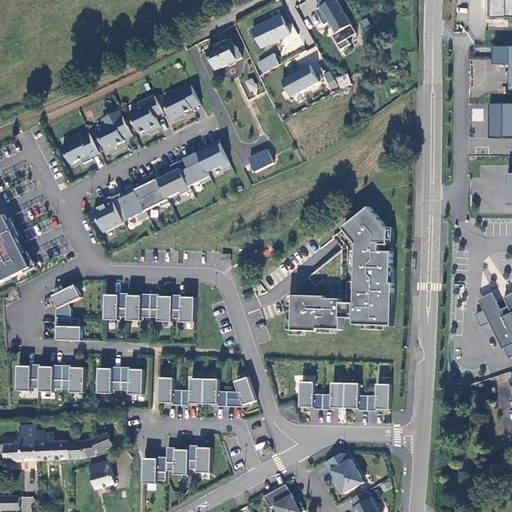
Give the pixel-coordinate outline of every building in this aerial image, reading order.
[(317,0),(322,8),(317,11),(325,26),(330,23),(336,34),(333,36),(341,51),(351,46),(348,40),(357,35),(337,0),(317,0)] [(503,16),(511,15),(511,0),(487,0),(487,26),(503,26),(503,16)] [(283,15),(253,30),(262,48),(291,34),(283,15)] [(218,70),(243,58),(236,45),(232,47),(229,40),(208,50),(218,70)] [(511,46),(493,45),(492,64),(511,64),(511,46)] [(308,60),(320,55),(316,47),(305,51),(308,60)] [(260,63),(265,74),(280,65),(275,54),(260,63)] [(311,64),(279,79),(288,97),(319,83),(311,64)] [(280,65),(265,74),(268,80),(283,71),(280,65)] [(338,86),(328,69),(323,73),(329,85),(314,93),(317,99),(338,86)] [(339,89),(351,84),(347,73),(335,78),(339,89)] [(247,83),(251,91),(257,88),(253,80),(247,83)] [(185,114),(201,106),(192,87),(174,95),(175,98),(164,103),(173,121),(186,115),(185,114)] [(332,95),(335,100),(344,95),(341,90),(332,95)] [(164,114),(155,97),(136,106),(138,111),(131,115),(141,135),(150,130),(151,132),(161,128),(156,118),(164,114)] [(495,139),(511,138),(511,103),(490,104),(490,131),(495,131),(495,139)] [(133,136),(121,112),(103,120),(107,128),(98,132),(107,151),(110,152),(117,149),(118,146),(126,142),(124,140),(133,136)] [(100,155),(90,134),(83,138),(81,135),(72,140),(74,143),(63,148),(72,166),(82,161),(85,165),(94,161),(92,158),(100,155)] [(231,166),(220,143),(213,147),(214,149),(200,155),(209,173),(222,166),(224,169),(231,166)] [(268,149),(250,159),(257,172),(275,163),(268,149)] [(209,173),(200,155),(193,159),(196,164),(189,167),(190,170),(184,173),(191,187),(211,177),(209,173)] [(184,173),(181,167),(179,163),(172,167),(175,173),(160,181),(169,199),(181,193),(182,196),(192,191),(191,187),(184,173)] [(160,181),(159,178),(156,174),(148,178),(151,184),(148,185),(146,182),(135,187),(147,212),(162,204),(163,208),(171,204),(169,199),(160,181)] [(135,187),(134,185),(126,189),(130,197),(125,199),(123,194),(113,199),(125,223),(138,216),(141,222),(150,218),(147,212),(135,187)] [(94,211),(105,233),(125,224),(125,223),(113,199),(112,197),(105,201),(107,205),(94,211)] [(343,303),(343,299),(326,299),(326,297),(295,296),(295,312),(289,311),(288,331),(319,332),(320,330),(342,330),(343,319),(356,319),(356,326),(394,327),(395,283),(392,283),(393,252),(381,252),(381,245),(389,246),(390,231),(370,207),(345,228),(358,245),(356,304),(343,303)] [(0,219),(0,285),(33,269),(7,216),(0,219)] [(343,250),(347,247),(337,235),(333,238),(343,250)] [(343,250),(316,272),(325,282),(342,282),(343,250)] [(316,272),(309,278),(317,288),(325,282),(316,272)] [(57,310),(57,318),(72,319),(72,310),(70,305),(83,298),(77,286),(54,297),(60,309),(57,310)] [(129,317),(130,296),(130,294),(121,294),(121,296),(107,295),(106,321),(120,321),(120,317),(129,317)] [(480,300),(504,350),(509,348),(511,345),(511,302),(509,304),(511,307),(510,307),(503,311),(494,294),(480,300)] [(151,318),(152,295),(143,295),(143,296),(130,296),(129,317),(129,321),(143,322),(143,318),(151,318)] [(161,295),(152,295),(151,318),(160,318),(160,322),(174,323),(174,319),(174,297),(161,297),(161,295)] [(175,296),(174,297),(174,319),(182,319),(182,323),(196,323),(197,298),(183,298),(184,296),(175,296)] [(72,319),(57,318),(57,327),(59,327),(58,341),(84,342),(84,328),(80,327),(80,319),(72,319)] [(42,367),(42,365),(33,365),(33,367),(19,366),(19,392),(33,392),(33,388),(41,389),(42,367)] [(55,366),(55,367),(42,367),(41,389),(41,392),(55,393),(55,389),(64,389),(64,366),(55,366)] [(64,389),(72,389),(72,393),(86,394),(87,368),(73,368),(73,366),(64,366),(64,389)] [(114,394),(114,391),(122,391),(123,368),(114,367),(114,369),(101,369),(100,394),(114,394)] [(122,391),(131,391),(131,395),(145,395),(146,370),(132,370),(132,368),(123,368),(122,391)] [(240,392),(229,392),(228,407),(245,408),(245,406),(258,401),(250,377),(237,382),(240,392)] [(176,379),(162,378),(161,403),(174,404),(174,405),(183,406),(184,391),(175,391),(176,379)] [(206,405),(206,379),(192,379),(192,391),(184,391),(183,406),(192,406),(192,404),(206,405)] [(221,380),(206,379),(206,405),(219,405),(219,407),(228,407),(229,392),(220,392),(221,380)] [(315,410),(324,410),(324,395),(316,395),(316,383),(302,382),(302,408),(315,408),(315,410)] [(347,409),(347,384),(333,383),(333,395),(324,395),(324,410),(333,410),(333,409),(347,409)] [(347,384),(347,409),(360,409),(360,411),(369,411),(369,396),(361,396),(361,384),(347,384)] [(369,396),(369,411),(378,412),(378,410),(391,410),(392,385),(378,385),(378,397),(369,396)] [(7,462),(37,461),(35,431),(35,430),(35,423),(20,423),(20,432),(20,442),(0,443),(0,459),(7,459),(7,462)] [(35,431),(37,461),(73,459),(87,457),(99,455),(99,453),(114,446),(110,432),(95,438),(95,439),(72,442),(72,440),(57,441),(56,432),(47,432),(47,430),(36,431),(37,423),(35,423),(35,431)] [(191,446),(191,451),(190,469),(199,469),(199,473),(213,474),(214,448),(200,448),(200,446),(191,446)] [(169,448),(168,458),(168,471),(176,472),(176,475),(190,476),(190,469),(191,451),(177,450),(178,448),(169,448)] [(345,494),(365,483),(352,460),(353,460),(350,454),(342,454),(326,463),(336,480),(339,478),(342,484),(340,485),(345,494)] [(159,459),(146,459),(145,484),(159,484),(159,481),(168,481),(168,471),(168,458),(159,457),(159,459)] [(117,484),(110,461),(90,466),(97,489),(117,484)] [(389,480),(379,485),(383,492),(392,487),(389,480)] [(287,485),(266,497),(272,508),(276,506),(279,511),(305,511),(306,511),(301,502),(298,504),(287,485)] [(379,511),(368,491),(353,500),(357,507),(352,510),(353,511),(379,511)] [(0,495),(0,507),(20,508),(20,496),(0,495)]
